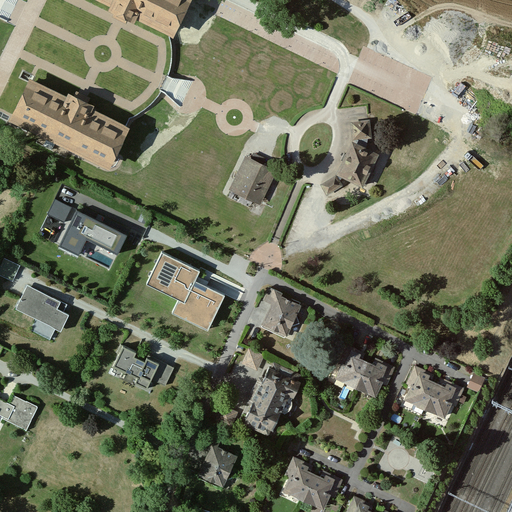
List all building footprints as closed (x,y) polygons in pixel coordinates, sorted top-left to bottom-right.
[(193,0),(107,0),(176,34),(193,0)] [(131,125),(32,77),(13,116),(112,164),(131,125)] [(352,138),(372,137),(370,118),(350,120),(352,138)] [(351,138),(336,171),(363,185),(380,151),(351,138)] [(277,168),(245,154),(229,188),(260,203),(277,168)] [(343,184),(336,173),(320,183),(327,194),(343,184)] [(73,206),(57,199),(51,213),(67,220),(73,206)] [(60,246),(80,256),(89,236),(119,251),(127,234),(78,211),(60,246)] [(148,284),(180,299),(173,314),(209,331),(226,295),(196,281),(201,271),(163,253),(148,284)] [(21,264),(6,257),(0,271),(15,279),(21,264)] [(15,308),(61,331),(69,315),(64,313),(68,305),(27,284),(15,308)] [(287,333),(301,303),(282,294),(283,291),(269,285),(263,298),(271,301),(261,321),(287,333)] [(355,386),(368,359),(364,357),(366,352),(346,343),(337,361),(342,363),(336,377),(355,386)] [(136,353),(122,345),(117,353),(119,354),(112,368),(126,375),(127,373),(138,378),(135,383),(148,390),(161,365),(148,358),(145,362),(134,357),(136,353)] [(248,346),(241,361),(257,369),(264,354),(248,346)] [(368,359),(355,386),(376,396),(383,382),(387,384),(395,366),(376,356),(373,361),(368,359)] [(251,404),(243,422),(269,434),(283,404),(281,403),(285,397),(287,398),(290,393),(294,394),(301,379),(269,364),(263,377),(259,375),(247,402),(251,404)] [(424,408),(437,381),(432,379),(435,374),(415,365),(406,383),(411,385),(405,398),(424,408)] [(485,377),(474,372),(468,386),(479,391),(485,377)] [(437,381),(424,408),(445,417),(451,404),(456,406),(464,387),(445,378),(442,383),(437,381)] [(0,399),(0,414),(4,417),(3,418),(27,430),(38,407),(14,395),(10,404),(0,399)] [(230,427),(238,410),(222,403),(215,419),(230,427)] [(198,473),(223,485),(238,453),(218,444),(222,435),(208,429),(202,444),(209,447),(198,473)] [(303,498),(316,472),(311,469),(314,465),(294,455),(285,474),(290,476),(283,489),(303,498)] [(316,472),(303,498),(324,508),(330,495),(335,497),(343,478),(323,469),(321,474),(316,472)] [(376,511),(377,511),(372,509),(374,504),(355,495),(346,511),(376,511)]
